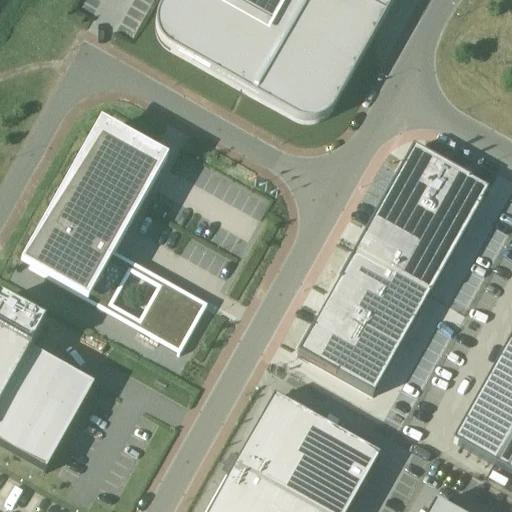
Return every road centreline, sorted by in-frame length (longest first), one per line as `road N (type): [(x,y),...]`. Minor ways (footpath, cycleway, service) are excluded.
road 1 (unclassified): [(0,212),(79,70),(94,69),(336,192)]
road 2 (unclassified): [(158,511),(336,192)]
road 3 (unclassified): [(401,88),(511,156)]
road 4 (unclassified): [(336,192),(401,88)]
